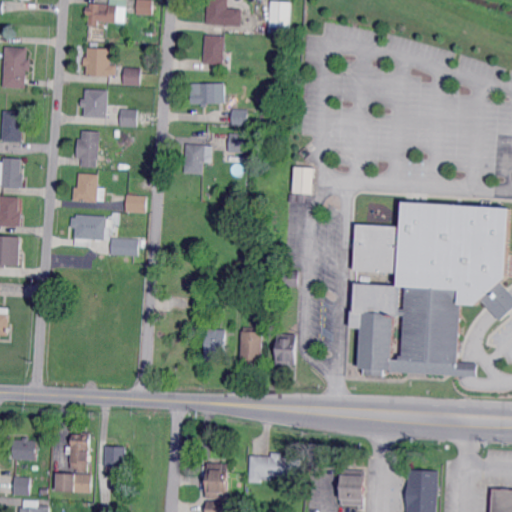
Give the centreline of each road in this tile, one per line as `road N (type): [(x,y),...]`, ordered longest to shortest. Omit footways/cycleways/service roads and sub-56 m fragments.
road 1 (secondary): [(511,422),(0,392)]
road 2 (residential): [(146,399),(176,0)]
road 3 (residential): [(64,0),(37,393)]
